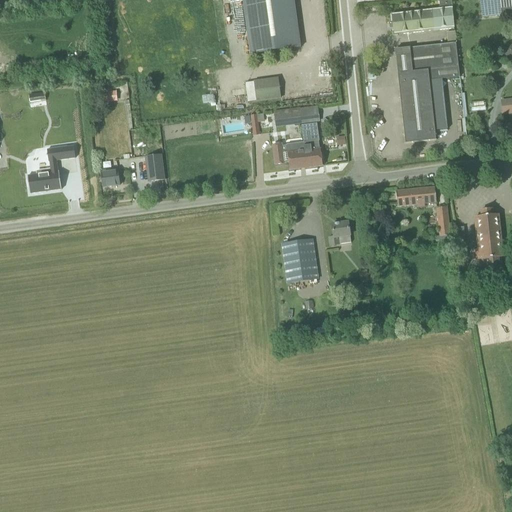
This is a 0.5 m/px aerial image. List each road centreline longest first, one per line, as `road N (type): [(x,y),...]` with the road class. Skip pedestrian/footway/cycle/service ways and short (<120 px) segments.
road 1 (unclassified): [(0,229),(360,179)]
road 2 (unclassified): [(360,179),(343,0)]
road 3 (unclassified): [(511,167),(470,163),(360,179)]
